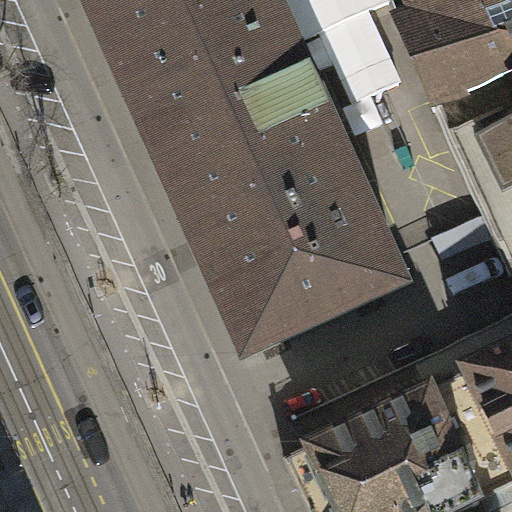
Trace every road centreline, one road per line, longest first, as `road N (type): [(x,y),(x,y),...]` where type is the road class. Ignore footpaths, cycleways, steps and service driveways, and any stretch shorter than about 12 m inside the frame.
road 1 (residential): [(254,511),(21,0)]
road 2 (tertiary): [(0,345),(73,511)]
